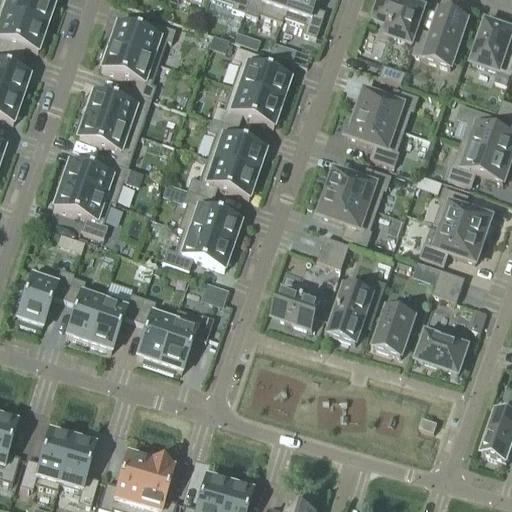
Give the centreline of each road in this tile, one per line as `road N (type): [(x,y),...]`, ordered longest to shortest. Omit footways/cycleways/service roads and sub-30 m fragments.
road 1 (residential): [(346,0),(235,334)]
road 2 (residential): [(0,265),(92,0)]
road 3 (residential): [(209,414),(445,484)]
road 4 (residential): [(235,334),(471,404)]
road 5 (residential): [(0,354),(209,414)]
road 6 (residential): [(471,404),(511,284)]
